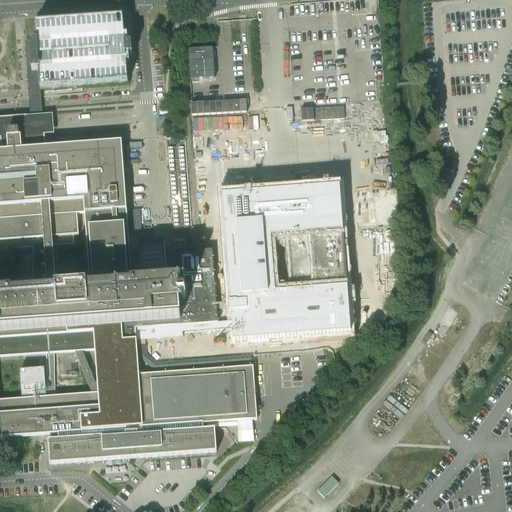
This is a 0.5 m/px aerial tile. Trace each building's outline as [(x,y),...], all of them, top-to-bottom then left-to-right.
[(132,56),(130,45),(127,45),(127,37),(124,37),(122,19),(106,20),(35,25),(36,43),(25,44),(29,83),(34,83),(39,82),(40,90),(127,84),(126,65),(129,65),(128,57),(132,56)] [(155,346),(155,347),(182,345),(182,344),(182,336),(181,327),(214,324),(217,324),(217,323),(212,251),(174,254),(176,278),(132,281),(121,143),(53,148),(54,154),(45,154),(43,125),(38,123),(38,122),(38,121),(38,120),(37,119),(37,118),(36,118),(34,117),(33,117),(32,117),(32,118),(31,118),(31,119),(30,119),(25,117),(0,118),(0,140),(1,152),(0,152),(0,439),(52,436),(52,441),(48,441),(49,466),(216,453),(214,429),(203,430),(203,425),(257,421),(253,367),(139,376),(136,340),(153,338),(154,346),(155,346)] [(177,165),(168,166),(170,193),(189,191),(185,138),(175,139),(177,165)] [(491,305),(495,307),(511,274),(511,184),(505,201),(485,243),(460,287),(462,288),(491,305)] [(339,189),(221,198),(232,344),(350,335),(339,189)] [(190,206),(171,208),(173,239),(192,237),(190,206)] [(359,239),(360,258),(369,257),(368,254),(395,253),(394,241),(367,242),(367,239),(359,239)] [(164,243),(140,245),(142,270),(166,269),(164,243)] [(396,261),(371,262),(372,276),(397,276),(396,261)]
